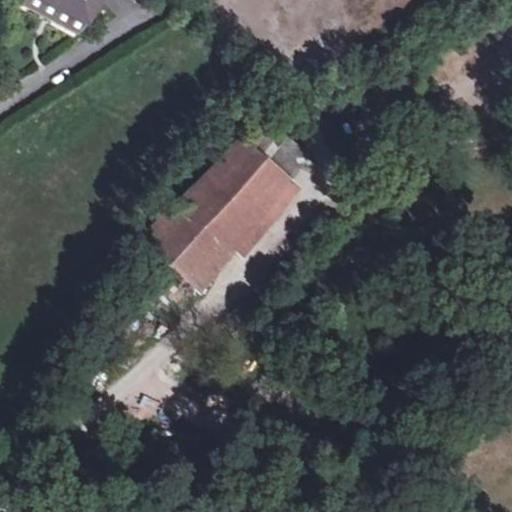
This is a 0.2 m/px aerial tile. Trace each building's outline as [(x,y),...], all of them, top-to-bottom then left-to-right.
[(87,24),(41,0),(26,0),(22,9),(75,36),(87,24)] [(41,0),(87,24),(99,0),(41,0)] [(492,0),(339,76),(343,83),(511,0),(492,0)] [(401,115),(406,139),(432,133),(427,109),(401,115)] [(240,145),(286,183),(306,158),(260,121),(240,145)] [(196,293),(286,183),(240,145),(239,144),(141,246),(196,293)] [(397,251),(377,248),(379,238),(359,236),(356,263),(395,269),(397,251)] [(141,285),(111,326),(124,335),(154,294),(141,285)] [(101,340),(80,370),(92,379),(114,349),(101,340)]
